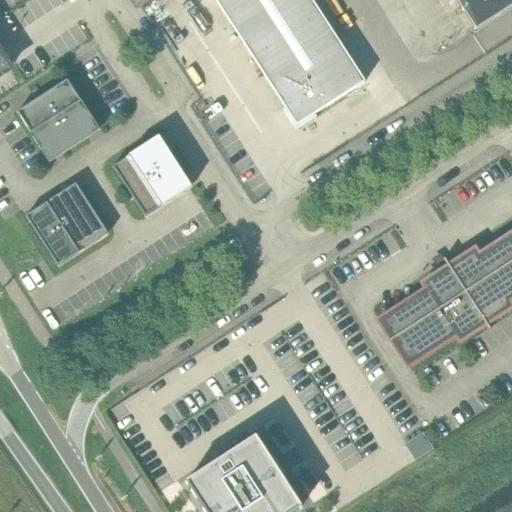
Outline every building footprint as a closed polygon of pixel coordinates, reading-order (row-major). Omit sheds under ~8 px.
[(310,0),(214,0),(285,109),(282,111),(282,112),(285,110),(297,127),(314,116),(316,119),(317,119),(315,116),(365,83),(310,0)] [(511,7),(511,0),(455,0),(476,31),(511,7)] [(0,76),(10,70),(0,54),(0,76)] [(17,113),(30,134),(49,164),(100,131),(80,101),(67,81),(17,113)] [(183,176),(175,163),(166,150),(158,138),(151,143),(128,157),(129,158),(112,168),(128,193),(144,218),(161,207),(161,208),(191,188),(183,176)] [(75,185),(68,190),(46,204),(25,218),(58,267),(78,254),(78,255),(108,235),(75,185)] [(511,298),(511,235),(478,257),(474,251),(449,267),(444,260),(443,260),(444,262),(436,266),(440,273),(423,284),(427,290),(379,321),(407,365),(455,333),(460,341),(511,308),(507,302),(511,298)] [(183,484),(201,511),(296,511),(300,510),(280,479),(284,476),(273,460),(269,462),(254,438),(183,484)]
